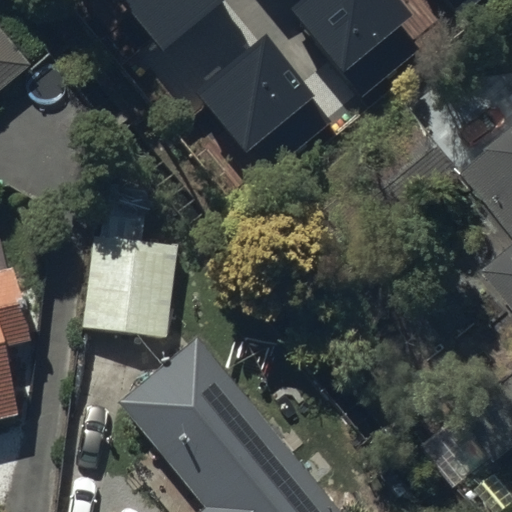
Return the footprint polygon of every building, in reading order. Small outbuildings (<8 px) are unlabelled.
[(448,0),(311,0),(310,21),(290,39),(335,93),(448,0)] [(0,86),(28,64),(0,30),(0,86)] [(415,216),(465,177),(420,120),(370,159),(415,216)] [(511,298),(511,133),(467,168),(511,225),(511,244),(486,265),(511,298)] [(341,251),(381,216),(347,176),(306,212),(341,251)] [(172,244),(89,236),(79,328),(163,337),(172,244)] [(0,238),(0,418),(11,416),(0,368),(0,348),(24,343),(0,238)] [(336,511),(192,335),(111,400),(199,508),(193,511),(336,511)] [(511,449),(511,368),(460,412),(500,460),(511,449)]
